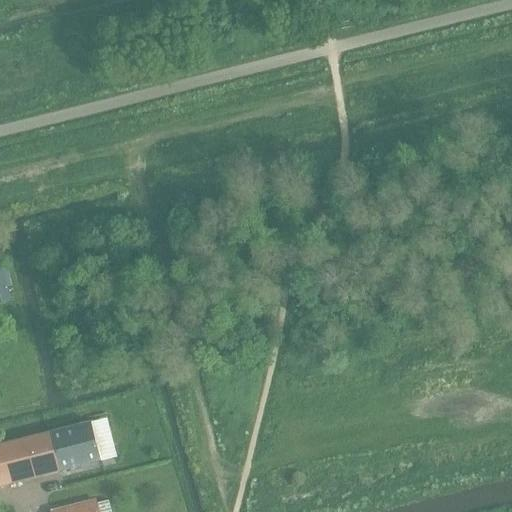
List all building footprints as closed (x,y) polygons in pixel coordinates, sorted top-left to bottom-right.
[(1,263),(0,262),(0,304),(11,302),(1,263)] [(92,424),(51,434),(60,471),(60,473),(101,462),(92,424)] [(32,439),(0,446),(0,488),(42,477),(32,439)] [(113,511),(112,500),(102,501),(103,511),(113,511)] [(98,511),(96,501),(52,511),(98,511)]
